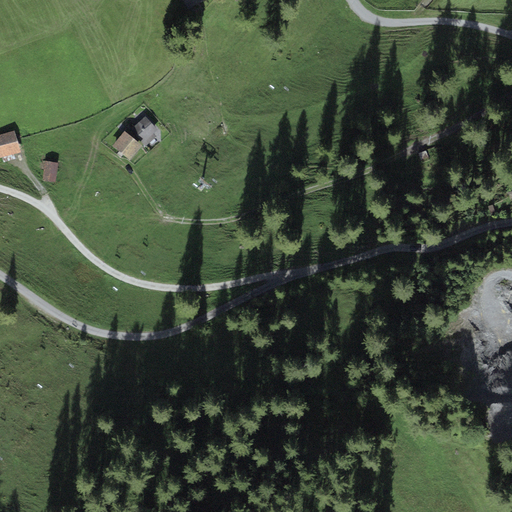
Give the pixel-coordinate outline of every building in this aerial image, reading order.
[(201,0),(182,0),(189,9),(201,0)] [(158,129),(145,116),(131,130),(146,146),(156,136),(154,133),(158,129)] [(14,131),(0,134),(0,157),(20,152),(14,131)] [(142,146),(124,131),(112,146),(130,161),(142,146)] [(58,163),(45,161),(42,180),(55,182),(58,163)]
